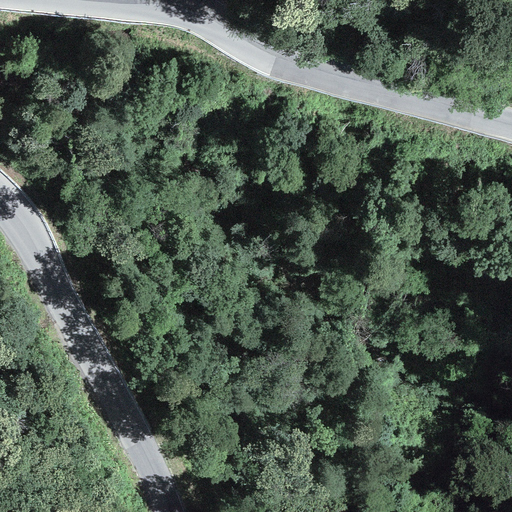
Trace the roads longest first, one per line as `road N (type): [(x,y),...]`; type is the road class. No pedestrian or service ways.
road 1 (tertiary): [(109,0),(190,10),(272,55),(511,123)]
road 2 (tertiary): [(168,511),(34,243),(0,194)]
